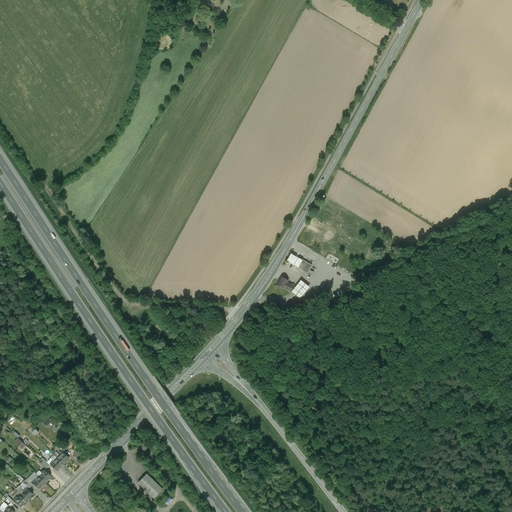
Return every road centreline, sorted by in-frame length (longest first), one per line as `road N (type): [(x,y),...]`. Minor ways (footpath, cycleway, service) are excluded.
road 1 (motorway): [(241,511),(0,157)]
road 2 (tertiary): [(422,0),(289,241),(213,346)]
road 3 (motorway): [(0,179),(226,511)]
road 4 (track): [(0,120),(122,298),(240,315)]
road 5 (secondary): [(204,356),(72,492)]
road 6 (motorway): [(250,393),(342,511)]
